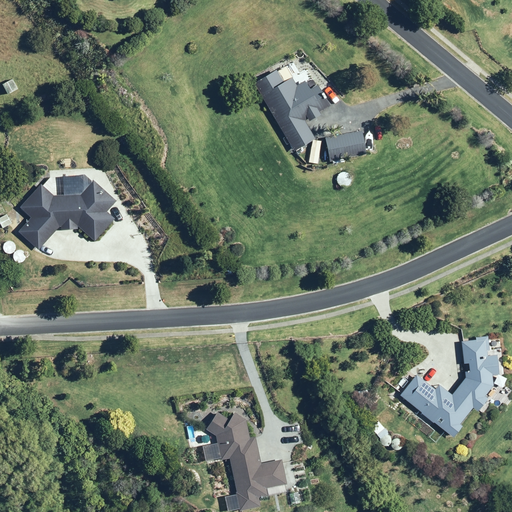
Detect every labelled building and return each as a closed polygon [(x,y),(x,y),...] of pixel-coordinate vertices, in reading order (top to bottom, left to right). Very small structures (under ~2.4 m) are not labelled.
[(277,131),(292,154),(327,131),(318,117),(333,107),(318,84),(312,88),(307,79),(299,83),(285,62),(253,83),(282,128),(277,131)] [(12,77),(0,84),(6,96),(19,88),(12,77)] [(360,130),(323,138),(328,162),(365,154),(360,130)] [(42,183),(16,209),(26,219),(14,231),(34,251),(57,228),(65,236),(79,222),(95,239),(116,218),(107,210),(115,202),(93,180),(91,182),(73,165),(57,181),(59,184),(51,192),(42,183)] [(6,213),(0,215),(0,228),(1,229),(12,223),(6,213)] [(9,238),(0,246),(0,247),(17,265),(26,256),(9,238)] [(484,397),(493,386),(491,383),(491,376),(500,376),(501,352),(488,352),(489,336),(474,336),(474,342),(460,341),(459,364),(467,364),(467,370),(463,370),(463,378),(451,393),(437,383),(433,389),(414,374),(397,395),(451,437),(462,423),(460,421),(471,407),(479,413),(489,401),(484,397)] [(369,391),(357,391),(357,402),(369,402),(369,391)] [(204,462),(228,457),(234,493),(223,496),(225,510),(238,508),(238,510),(261,506),(259,499),(287,494),(280,458),(261,461),(256,436),(248,438),(243,414),(227,417),(213,409),(202,429),(214,436),(215,444),(201,446),(204,462)] [(380,418),(370,426),(378,436),(388,428),(380,418)] [(402,438),(380,435),(379,447),(400,450),(402,438)]
